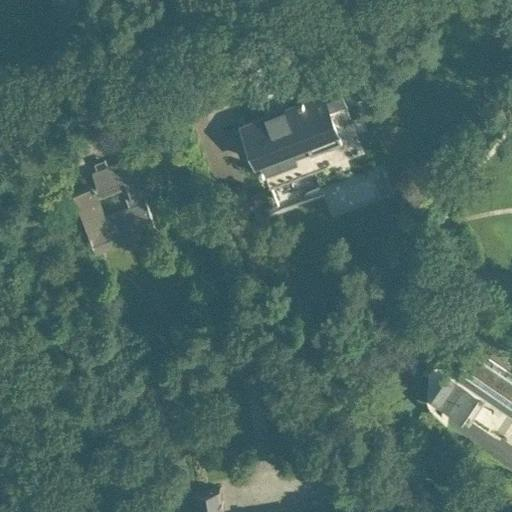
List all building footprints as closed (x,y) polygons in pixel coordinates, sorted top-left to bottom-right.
[(300,102),(243,124),(250,142),(257,160),(262,159),(273,187),(364,152),(344,102),(339,89),(332,70),(297,84),(302,98),(299,99),(300,102)] [(90,237),(89,237),(90,242),(92,241),(95,250),(114,243),(155,227),(145,199),(141,201),(138,195),(149,191),(147,185),(135,155),(92,172),(96,184),(73,193),(90,237)] [(229,187),(215,192),(228,225),(238,221),(235,212),(239,211),(229,187)] [(428,392),(428,394),(428,397),(429,399),(430,401),(431,402),(432,404),(447,418),(448,417),(449,406),(499,440),(502,437),(506,440),(511,444),(511,373),(470,345),(463,354),(456,350),(450,366),(448,364),(444,362),(443,361),(441,360),(439,360),(436,360),(434,361),(432,363),(431,364),(430,366),(430,367),(428,391),(428,392)] [(198,511),(383,511),(380,492),(371,494),(370,488),(348,492),(351,511),(224,511),(221,488),(195,493),(198,511)]
